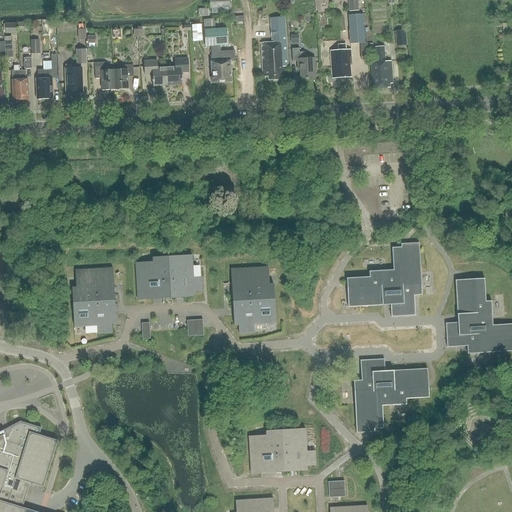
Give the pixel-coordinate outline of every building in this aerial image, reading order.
[(229,8),(228,0),(209,0),(209,9),(229,8)] [(348,0),(348,6),(351,5),(351,11),(359,11),(358,0),(348,0)] [(363,14),(362,14),(347,15),(349,44),(360,44),(365,43),(363,14)] [(261,44),(262,59),(262,66),(262,77),(268,77),(268,80),(279,80),(279,77),(284,76),(284,67),(287,67),(284,18),(270,18),(271,43),(262,43),(262,44),(261,44)] [(216,46),(215,29),(214,19),(203,20),(205,47),(216,46)] [(18,34),(17,24),(3,24),(3,32),(5,32),(5,34),(18,34)] [(78,25),(78,29),(77,29),(78,40),(85,40),(85,29),(84,29),(83,25),(78,25)] [(202,41),(201,25),(191,26),(193,41),(202,41)] [(215,29),(216,46),(227,45),(226,33),(240,32),(240,27),(215,29)] [(395,46),(407,45),(406,34),(394,34),(395,46)] [(87,44),(95,44),(95,35),(87,35),(87,44)] [(298,35),(290,36),(291,44),(299,43),(298,35)] [(4,42),(5,52),(5,58),(13,57),(12,42),(10,42),(10,37),(4,37),(4,42)] [(39,40),(30,40),(31,54),(39,54),(39,40)] [(337,45),(337,50),(330,51),(331,78),(351,77),(350,65),(351,65),(350,50),(345,50),(345,44),(337,45)] [(220,52),(220,51),(220,46),(211,47),(211,56),(210,56),(211,62),(212,83),(221,83),(220,52)] [(370,62),(372,89),(390,88),(390,84),(392,84),(391,61),(385,61),(384,46),(374,47),(375,62),(370,62)] [(299,62),(300,79),(315,78),(314,58),(305,59),(304,52),(299,52),(299,48),(291,49),(292,62),(299,62)] [(86,64),(86,49),(76,50),(76,64),(86,64)] [(220,52),(221,83),(231,82),(230,62),(235,61),(234,51),(220,51),(220,52)] [(174,67),(165,67),(167,86),(181,86),(181,73),(189,73),(188,58),(174,59),(174,67)] [(152,87),(167,86),(165,67),(157,68),(157,60),(143,61),(144,75),(152,75),(152,87)] [(114,90),(113,70),(105,70),(104,62),(94,63),(95,79),(101,79),(101,91),(114,90)] [(66,92),(82,92),(81,68),(71,68),(71,65),(65,65),(65,68),(66,92)] [(113,70),(114,90),(128,89),(127,77),(133,77),(133,65),(122,66),(123,70),(113,70)] [(20,100),(18,69),(13,69),(11,71),(12,80),(11,81),(12,100),(20,100)] [(18,69),(20,100),(28,100),(28,80),(26,80),(25,71),(19,71),(19,69),(18,69)] [(44,99),(43,70),(37,70),(38,79),(35,79),(36,100),(44,99)] [(50,79),(50,72),(49,70),(43,70),(44,99),(53,99),(52,79),(50,79)] [(369,277),(346,278),(347,289),(350,289),(350,294),(347,294),(348,308),(383,306),(383,302),(390,302),(391,317),(415,316),(414,303),(411,303),(411,296),(418,296),(422,296),(421,289),(421,272),(419,243),(405,244),(405,247),(401,247),(392,248),(392,258),(393,270),(369,272),(369,277)] [(193,278),(192,255),(152,258),(153,262),(135,263),(138,300),(177,298),(177,294),(183,294),(183,298),(193,297),(193,293),(202,292),(201,278),(193,278)] [(239,334),(253,333),(253,325),(275,323),(273,284),(269,285),(268,267),(230,269),(233,309),(236,308),(237,315),(233,315),(234,325),(238,325),(239,334)] [(76,288),(72,288),(74,327),(97,326),(97,334),(112,333),(111,324),(116,324),(115,314),(112,314),(111,308),(115,307),(112,268),(75,270),(76,288)] [(461,323),(445,323),(447,347),(460,347),(460,343),(466,343),(467,350),(467,354),(474,354),(491,353),(511,351),(511,324),(492,325),(492,319),(491,301),(485,302),(484,279),(473,279),(474,282),(469,282),(469,280),(455,280),(457,316),(460,316),(461,323)] [(188,337),(195,336),(195,320),(187,321),(187,329),(188,337)] [(202,320),(195,320),(195,336),(203,336),(203,328),(202,320)] [(150,339),(150,331),(149,323),(141,323),(142,331),(142,339),(150,339)] [(357,381),(353,381),(354,403),(356,433),(370,433),(370,429),(374,429),(383,429),(382,406),(389,406),(406,405),(406,399),(429,398),(428,387),(425,387),(425,382),(428,382),(427,369),(392,371),(392,374),(385,375),(384,359),(360,361),(361,374),(364,374),(364,380),(357,381)] [(0,511),(25,511),(27,509),(22,508),(30,483),(43,487),(57,441),(39,435),(41,428),(20,422),(9,427),(0,432),(0,511)] [(315,466),(314,451),(306,451),(305,429),(265,431),(266,435),(248,436),(250,474),(290,472),(290,468),(296,468),(297,471),(307,471),(306,466),(315,466)] [(344,481),(340,481),(336,482),(328,482),(328,490),(344,489),(344,481)] [(329,498),(341,497),(345,497),(344,489),(328,490),(329,498)] [(273,511),(273,498),(235,501),(235,511),(273,511)]
